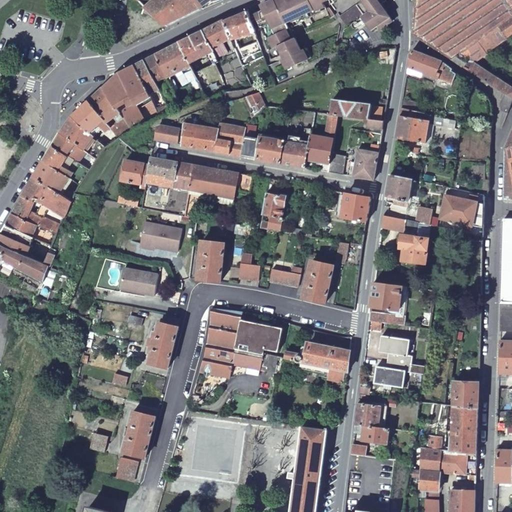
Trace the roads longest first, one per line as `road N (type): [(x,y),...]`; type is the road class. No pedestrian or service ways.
road 1 (residential): [(360,325),(255,299),(200,297),(145,511)]
road 2 (residential): [(380,189),(154,148)]
road 3 (residential): [(380,189),(405,0)]
road 4 (residential): [(333,511),(360,325)]
road 5 (residential): [(84,67),(124,59),(248,0)]
road 6 (residential): [(360,325),(380,189)]
road 7 (residential): [(51,91),(47,132),(0,209)]
road 8 (residential): [(495,209),(491,334)]
